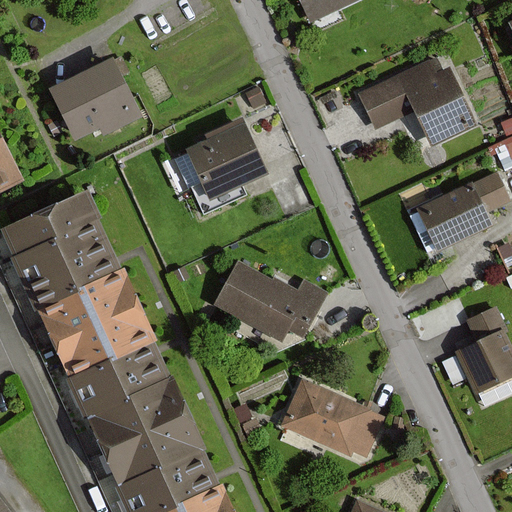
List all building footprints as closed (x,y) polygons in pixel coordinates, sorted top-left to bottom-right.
[(303,0),(312,19),(353,0),(303,0)] [(139,115),(113,61),(55,89),(78,135),(100,124),(104,132),(139,115)] [(442,74),(436,61),(402,76),(363,94),(378,125),(417,108),(433,142),(474,123),(450,71),(442,74)] [(213,141),(193,150),(213,195),(264,172),(242,122),(210,135),(213,141)] [(0,190),(22,180),(0,134),(0,190)] [(440,248),(491,224),(485,211),(508,200),(497,175),(473,185),(422,209),(440,248)] [(13,259),(38,313),(42,311),(72,378),(68,379),(87,420),(90,418),(120,484),(116,486),(127,511),(234,511),(222,485),(221,486),(217,477),(205,451),(207,450),(174,377),(170,378),(157,349),(154,344),(158,343),(124,269),(121,270),(117,261),(99,222),(102,221),(88,191),(4,230),(16,257),(13,259)] [(303,334),(325,293),(305,283),(299,294),(284,286),(240,263),(219,304),(283,337),(289,326),(303,334)] [(496,308),(470,320),(481,342),(459,353),(479,392),(511,375),(511,354),(501,332),(506,330),(496,308)] [(286,425),(350,453),(352,449),(365,454),(381,418),(368,413),(369,410),(342,398),(305,382),(286,425)] [(8,511),(0,500),(0,511),(8,511)] [(354,511),(380,511),(359,502),(354,511)]
